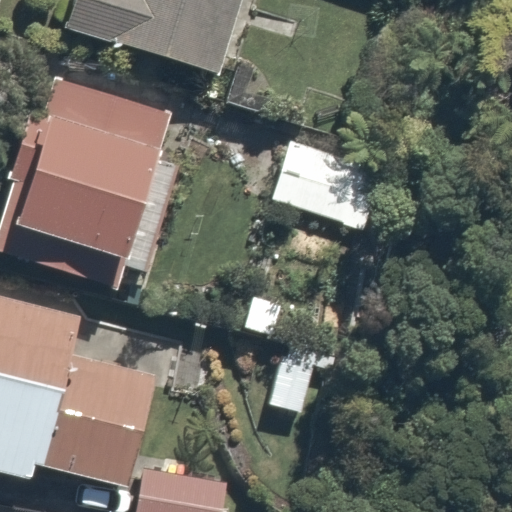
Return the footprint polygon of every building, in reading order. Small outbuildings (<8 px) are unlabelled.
[(77,0),(70,22),(224,73),(248,0),(77,0)] [(181,114),(38,70),(0,192),(0,243),(129,283),(181,114)] [(375,169),(291,138),(267,203),(351,234),(375,169)] [(83,307),(0,285),(0,478),(39,488),(47,458),(128,479),(157,369),(72,348),(83,307)] [(222,511),(231,472),(148,453),(134,511),(222,511)]
